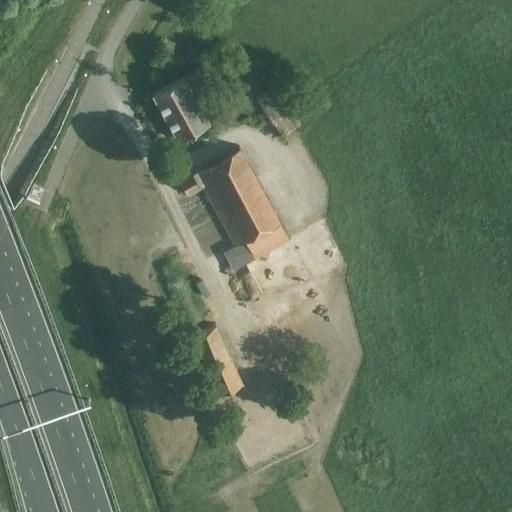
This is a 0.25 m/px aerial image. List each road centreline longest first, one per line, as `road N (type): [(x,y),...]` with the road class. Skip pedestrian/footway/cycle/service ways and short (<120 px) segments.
road 1 (trunk): [(92,511),(0,258)]
road 2 (unclassified): [(137,0),(43,202)]
road 3 (trunk): [(0,375),(44,511)]
